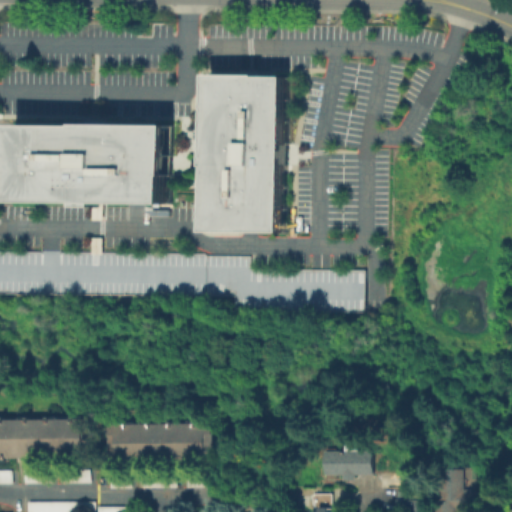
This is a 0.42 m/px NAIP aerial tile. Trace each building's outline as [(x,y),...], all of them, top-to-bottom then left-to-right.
[(216,76),(294,76),(294,232),(215,232),(216,76)] [(20,127),(179,127),(179,203),(19,203),(20,127)] [(364,269),(249,268),(249,254),(102,252),(102,245),(92,244),(92,251),(0,250),(0,292),(234,295),(234,310),(364,311),(364,269)] [(0,416),(93,416),(93,454),(0,455),(0,416)] [(108,425),(208,423),(209,454),(108,456),(108,425)] [(358,477),(358,484),(346,484),(346,477),(317,477),(317,450),(376,450),(376,477),(358,477)] [(11,469),(0,469),(0,482),(12,483),(11,469)] [(466,472),(466,491),(475,491),(475,510),(460,509),(460,511),(437,511),(437,472),(466,472)] [(331,493),(312,493),(312,510),(310,510),(309,511),(337,511),(337,507),(332,507),(331,493)] [(401,511),(402,493),(430,493),(430,511),(401,511)] [(26,511),(93,511),(94,501),(26,501),(26,511)]
